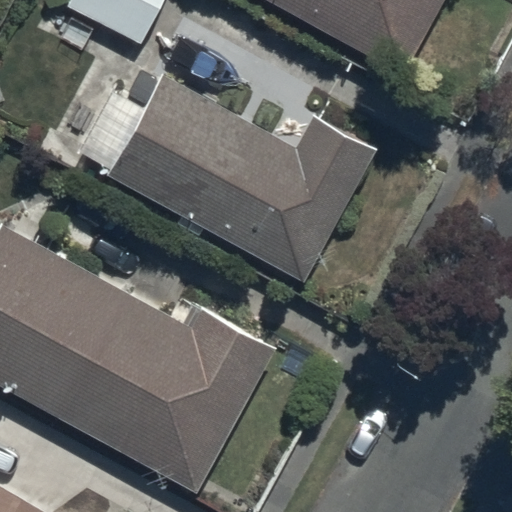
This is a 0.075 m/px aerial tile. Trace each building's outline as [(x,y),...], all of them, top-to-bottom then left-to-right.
[(163,0),(69,0),(65,10),(49,2),(39,25),(132,68),(163,0)] [(258,0),(400,79),(441,0),(258,0)] [(295,147),(158,78),(106,181),(307,281),(373,149),(310,117),(295,147)] [(183,327),(0,228),(0,391),(195,496),(273,350),(193,308),(183,327)] [(0,511),(39,511),(0,489),(0,511)]
